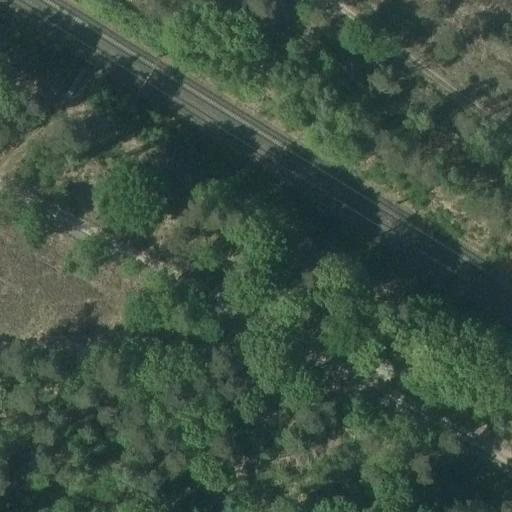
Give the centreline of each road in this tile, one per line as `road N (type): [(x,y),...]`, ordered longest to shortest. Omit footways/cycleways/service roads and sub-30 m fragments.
road 1 (track): [(0,184),(511,459)]
road 2 (track): [(0,344),(246,328)]
road 3 (track): [(511,135),(328,0)]
